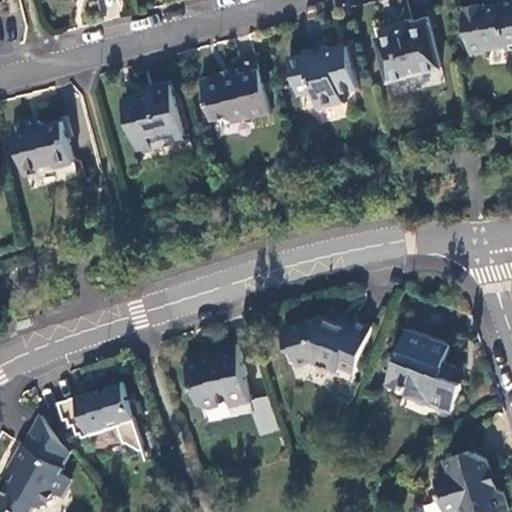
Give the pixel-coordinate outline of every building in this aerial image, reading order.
[(511,0),(499,3),(499,5),(485,7),(484,3),(462,8),(469,53),(485,50),(485,48),(504,45),(505,49),(511,48),(511,0)] [(441,68),(430,25),(412,30),(411,25),(392,30),(394,34),(376,39),(387,81),(441,68)] [(303,54),(289,59),(297,88),(308,85),(313,87),(318,108),(342,102),(339,92),(358,87),(346,46),(334,48),(335,50),(328,52),(326,44),(302,51),(303,54)] [(271,112),(256,59),(236,64),(239,74),(203,84),(212,121),(230,116),(241,113),(251,118),(271,112)] [(184,136),(171,86),(150,91),(151,96),(125,103),(132,130),(140,135),(144,148),(184,136)] [(232,123),(251,118),(241,113),(230,116),(232,123)] [(74,161),(63,120),(47,124),(39,121),(37,124),(31,125),(30,120),(12,125),(25,169),(50,164),(56,166),(74,161)] [(352,383),(372,328),(355,321),(351,329),(322,318),(283,331),(289,351),(292,352),(297,365),(315,360),(323,364),(322,365),(337,370),(335,376),(352,383)] [(406,331),(389,378),(404,385),(403,390),(435,402),(438,407),(452,413),(461,387),(460,383),(452,380),(457,366),(445,362),(450,348),(448,343),(411,330),(406,331)] [(230,408),(243,405),(238,382),(244,375),(237,345),(217,350),(219,357),(186,367),(199,406),(204,408),(228,401),(230,408)] [(250,403),(244,375),(238,382),(243,405),(250,403)] [(97,391),(59,404),(65,420),(68,419),(70,426),(75,426),(78,435),(87,432),(88,436),(118,426),(121,433),(118,433),(121,439),(122,439),(124,445),(126,444),(146,454),(129,401),(126,402),(125,397),(127,397),(123,383),(106,388),(107,390),(97,394),(97,391)] [(259,434),(278,430),(270,394),(250,399),(259,434)] [(62,467),(71,451),(41,414),(24,445),(22,444),(9,469),(15,473),(11,481),(0,499),(0,504),(14,511),(33,511),(37,505),(41,507),(49,505),(55,493),(61,497),(70,479),(61,474),(64,468),(62,467)] [(435,480),(445,511),(454,511),(460,510),(460,511),(508,511),(511,511),(505,492),(496,487),(490,470),(493,470),(490,462),(471,451),(445,459),(450,476),(435,480)] [(4,476),(11,481),(15,473),(9,469),(4,476)]
